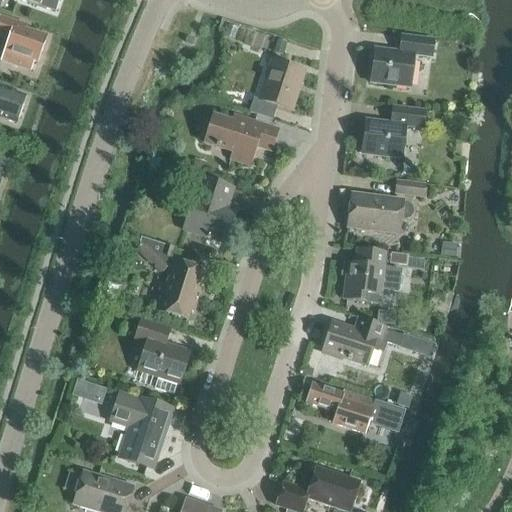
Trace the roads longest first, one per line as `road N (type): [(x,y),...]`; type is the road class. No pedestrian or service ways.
road 1 (residential): [(329,128),(280,192),(199,448),(204,468),(220,478),(251,463),(318,255)]
road 2 (residential): [(0,483),(87,195),(162,0)]
road 3 (residential): [(329,128),(341,32),(326,0)]
road 4 (residential): [(318,255),(329,128)]
